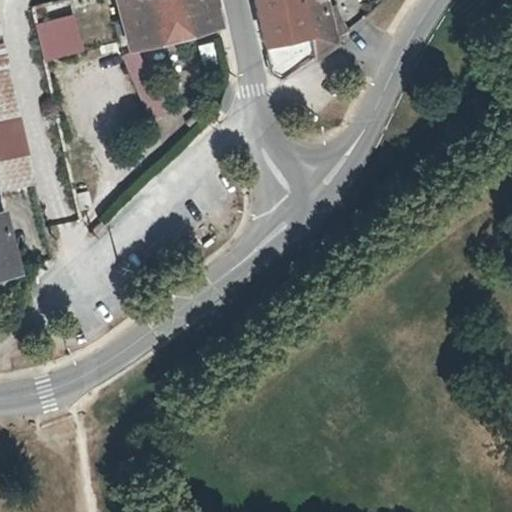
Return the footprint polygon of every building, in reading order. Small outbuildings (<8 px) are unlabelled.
[(219,26),(211,0),(116,0),(126,49),(219,26)] [(276,80),(311,56),(299,0),(253,0),(269,76),(276,80)] [(328,5),(326,0),(299,0),(307,38),(316,61),(347,29),(337,4),(328,5)] [(43,54),(81,46),(74,14),(37,23),(43,54)] [(139,47),(122,53),(147,120),(163,114),(139,47)] [(0,104),(10,102),(0,52),(0,104)] [(0,191),(14,187),(27,184),(10,102),(0,104),(0,191)] [(28,190),(27,184),(14,187),(16,192),(28,190)] [(205,192),(195,199),(209,220),(219,213),(205,192)] [(0,269),(13,266),(0,217),(0,269)]
